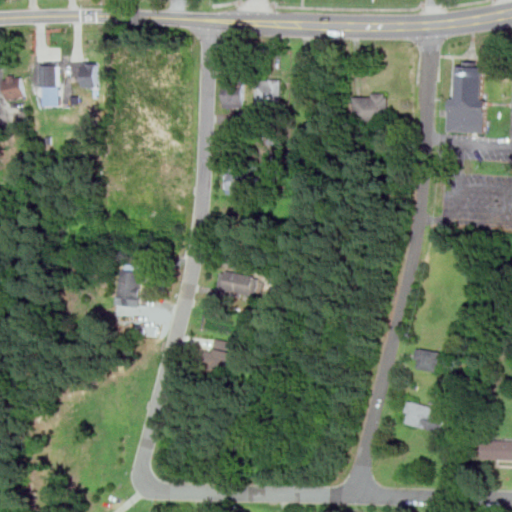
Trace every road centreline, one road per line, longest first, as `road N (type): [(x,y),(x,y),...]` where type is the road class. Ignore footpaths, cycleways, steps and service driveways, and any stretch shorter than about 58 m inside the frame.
road 1 (residential): [(362,501),(376,400),(420,228),(433,24)]
road 2 (residential): [(213,19),(194,262),(146,459),(164,488)]
road 3 (residential): [(164,488),(511,503)]
road 4 (tertiary): [(0,18),(338,25)]
road 5 (tertiary): [(338,25),(433,24),(511,12)]
